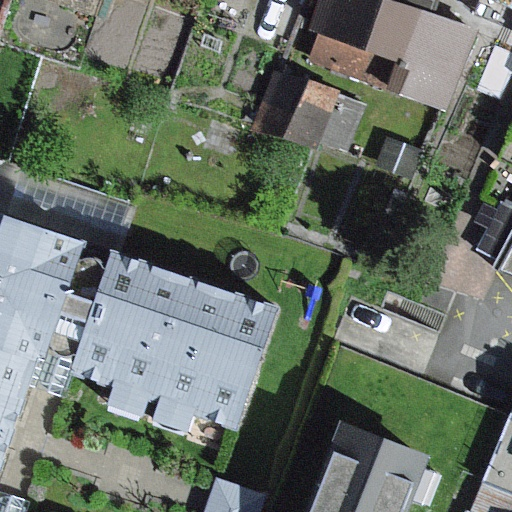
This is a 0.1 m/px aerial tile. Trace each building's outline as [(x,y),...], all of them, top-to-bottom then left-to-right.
[(0,0),(0,39),(10,0),(0,0)] [(31,0),(96,20),(101,0),(31,0)] [(319,0),(307,33),(318,38),(308,65),(445,113),(477,31),(433,17),(438,0),(319,0)] [(511,0),(472,0),(465,18),(511,36),(511,131),(497,160),(511,167),(511,0)] [(367,106),(270,71),(250,130),(317,154),(321,146),(347,155),(367,106)] [(424,152),(388,139),(377,168),(413,182),(424,152)] [(87,242),(0,213),(0,511),(22,511),(23,508),(0,500),(0,466),(10,435),(25,389),(62,402),(70,379),(108,392),(98,422),(138,435),(148,403),(158,406),(148,435),(184,446),(193,421),(238,436),(280,310),(107,253),(101,270),(80,263),(87,242)] [(511,236),(493,271),(511,278),(511,236)] [(511,414),(483,483),(511,494),(511,414)] [(401,511),(422,460),(340,428),(306,511),(401,511)] [(215,479),(204,511),(262,511),(267,497),(215,479)]
